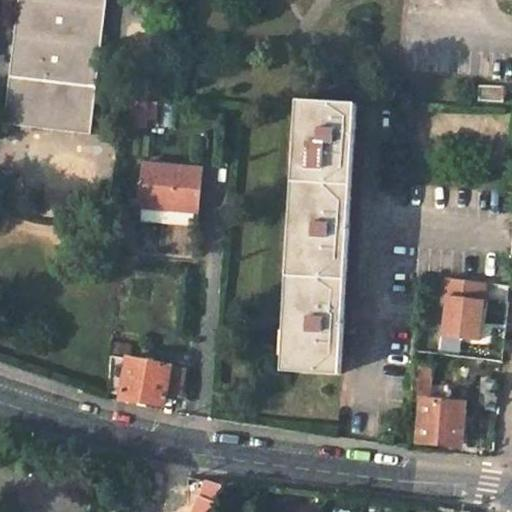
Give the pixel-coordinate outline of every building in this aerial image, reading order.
[(19,0),(6,115),(93,126),(106,0),(19,0)] [(506,86),(480,85),(479,101),(505,102),(506,86)] [(355,95),(298,91),(285,358),(342,362),(343,331),(348,229),(352,153),(355,95)] [(129,99),(128,124),(143,125),(144,100),(129,99)] [(199,208),(203,166),(142,161),(139,202),(199,208)] [(485,280),(443,275),(441,294),(447,294),(442,333),(478,337),(485,280)] [(186,365),(109,351),(107,388),(122,391),(122,395),(143,398),(164,402),(166,390),(183,393),(186,365)] [(460,442),(465,401),(430,396),(432,362),(415,360),(412,396),(423,397),(419,437),(439,439),(460,442)] [(500,380),(484,378),(480,404),(497,406),(499,392),(500,380)] [(150,511),(167,470),(149,466),(130,511),(150,511)] [(194,511),(212,511),(225,481),(208,478),(194,511)]
